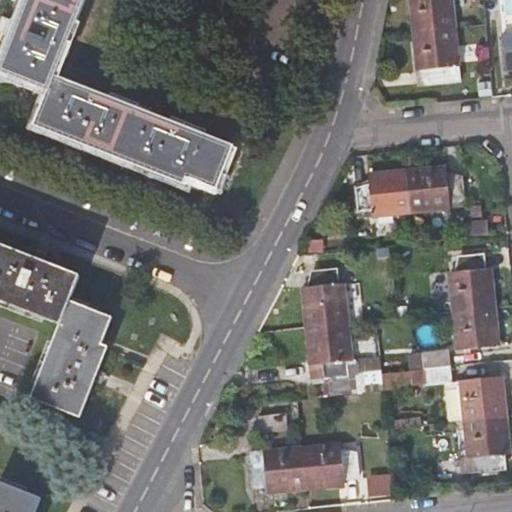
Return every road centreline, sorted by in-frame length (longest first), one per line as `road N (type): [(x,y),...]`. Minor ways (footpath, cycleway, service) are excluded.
road 1 (residential): [(248,294),(0,199)]
road 2 (residential): [(248,294),(134,511)]
road 3 (residential): [(330,133),(511,118)]
road 4 (residential): [(330,133),(248,294)]
road 5 (residential): [(364,0),(330,133)]
